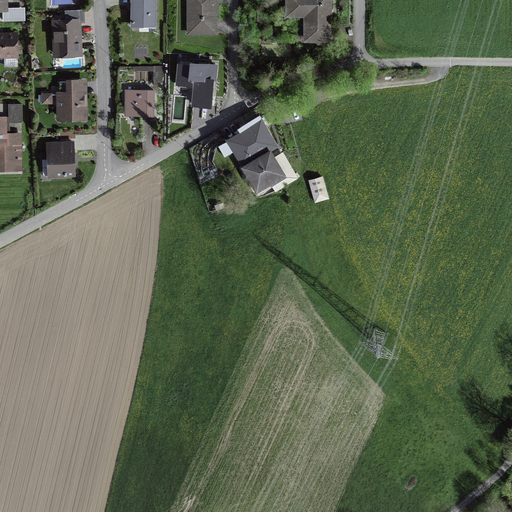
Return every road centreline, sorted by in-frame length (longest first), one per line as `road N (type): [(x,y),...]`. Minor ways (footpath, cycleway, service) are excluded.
road 1 (residential): [(237,109),(355,59),(358,0)]
road 2 (residential): [(107,183),(98,0)]
road 3 (track): [(439,60),(426,80),(331,89),(288,107)]
road 4 (residential): [(107,183),(237,109)]
road 5 (residential): [(0,242),(107,183)]
